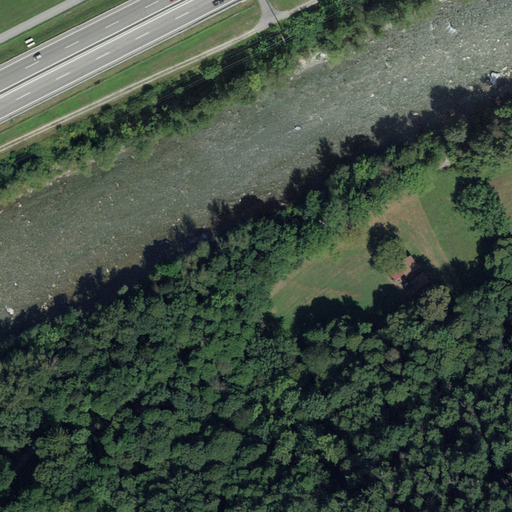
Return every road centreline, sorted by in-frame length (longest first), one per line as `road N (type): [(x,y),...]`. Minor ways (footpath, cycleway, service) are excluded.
road 1 (track): [(511,142),(368,196),(227,327),(205,369),(177,396),(39,446),(0,488)]
road 2 (track): [(0,152),(316,0)]
road 3 (motorway): [(0,105),(211,0)]
road 4 (motorway): [(159,0),(0,80)]
